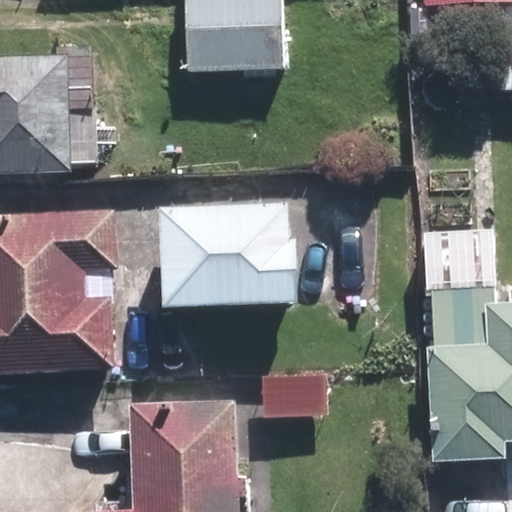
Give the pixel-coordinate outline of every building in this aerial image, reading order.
[(278,78),(276,0),(180,0),(181,80),(278,78)] [(511,0),(420,0),(422,17),(511,13),(511,0)] [(53,67),(0,68),(0,183),(69,183),(68,173),(93,172),(91,55),(53,55),(53,67)] [(465,115),(422,111),(418,155),(461,158),(465,115)] [(282,215),(154,220),(158,324),(290,318),(288,256),(283,256),(282,215)] [(0,382),(109,378),(107,310),(112,310),(110,280),(116,280),(113,222),(0,226),(0,382)] [(429,358),(422,359),(427,458),(419,459),(422,511),(503,511),(500,452),(511,450),(511,314),(499,315),(494,235),(422,239),(429,358)] [(324,381),(260,383),(261,424),(326,422),(324,381)] [(230,412),(125,416),(129,506),(93,508),(93,511),(234,511),(242,511),(241,489),(233,489),(230,412)]
